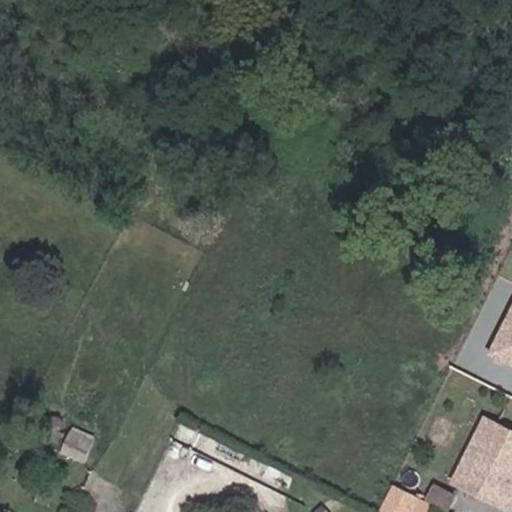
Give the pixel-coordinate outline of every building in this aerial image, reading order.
[(511,316),(494,351),(511,360),(511,316)] [(473,482),(511,501),(511,419),(496,411),(471,461),(481,466),(473,482)] [(84,460),(96,435),(75,425),(63,450),(84,460)] [(481,466),(471,461),(463,477),(473,482),(481,466)] [(392,487),(379,511),(415,511),(420,503),(392,487)]
